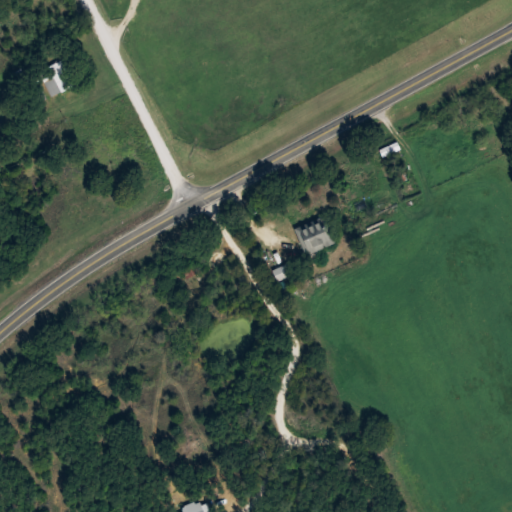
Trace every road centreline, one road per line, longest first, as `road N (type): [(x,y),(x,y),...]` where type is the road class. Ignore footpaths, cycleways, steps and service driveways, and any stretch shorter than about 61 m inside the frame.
road 1 (tertiary): [(0,334),(32,304),(197,206),(511,30)]
road 2 (residential): [(197,206),(94,0)]
